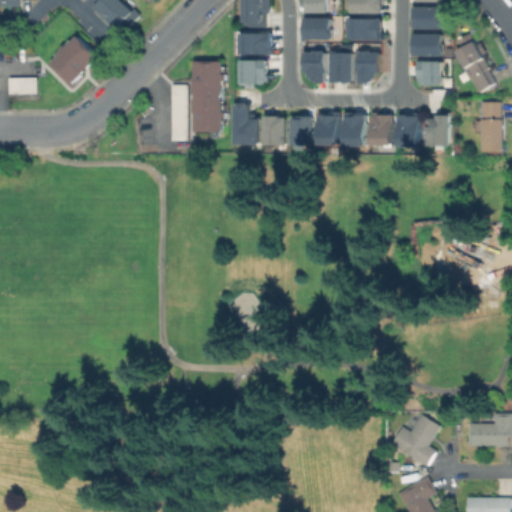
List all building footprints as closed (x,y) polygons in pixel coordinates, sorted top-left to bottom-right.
[(125,0),(134,9),(136,7),(142,13),(128,28),(123,23),(118,27),(97,6),(101,2),(99,0),(125,0)] [(267,0),(242,0),(243,26),(268,26),(267,0)] [(335,0),(335,11),(312,10),(312,0),(335,0)] [(382,0),(351,0),(351,12),(382,13),(382,0)] [(413,27),(442,28),(443,6),(413,6),(413,27)] [(332,39),(332,17),(305,16),(305,26),(301,26),(301,38),(332,39)] [(381,39),(382,18),(351,17),(350,38),(381,39)] [(241,53),(272,52),(272,31),(241,32),(241,53)] [(443,33),(413,33),(413,55),(443,55),(443,33)] [(470,33),(474,41),(477,39),(492,67),(490,67),(498,81),(483,90),(475,75),(476,75),(471,66),(468,67),(459,50),(463,48),(458,39),(470,33)] [(50,59),(70,82),(98,57),(78,34),(50,59)] [(304,50),(304,73),(310,73),(311,81),(326,81),(326,50),(304,50)] [(359,81),(379,81),(379,50),(359,50),(359,81)] [(353,51),(331,51),(331,82),(353,82),(353,51)] [(241,59),(242,83),(268,82),(267,58),(241,59)] [(193,130),(223,130),(223,60),(193,60),(193,130)] [(443,60),(418,60),(417,84),(443,84),(443,60)] [(8,77),(8,93),(37,92),(36,76),(8,77)] [(171,139),(187,139),(188,84),(171,84),(171,139)] [(504,100),(504,118),(506,118),(506,150),(485,150),(485,100),(504,100)] [(234,143),(260,143),(260,117),(251,118),(251,102),(234,103),(234,143)] [(340,144),(340,114),(319,113),(318,144),(340,144)] [(393,145),(394,114),(373,113),(372,144),(393,145)] [(313,144),(313,114),(291,114),(291,144),(313,144)] [(348,114),(368,114),(368,144),(348,145),(348,114)] [(421,114),(399,114),(398,146),(420,147),(421,114)] [(286,144),(287,115),(264,115),(263,144),(286,144)] [(456,115),(456,153),(429,153),(429,115),(456,115)] [(444,424),(431,444),(440,450),(431,465),(405,448),(404,449),(394,443),(406,425),(413,430),(425,412),(444,424)] [(511,412),(511,444),(471,444),(471,422),(497,422),(497,412),(511,412)] [(402,461),(402,470),(386,470),(386,460),(402,461)] [(440,511),(413,511),(402,492),(430,475),(440,491),(431,496),(440,511)] [(511,495),(511,511),(470,511),(470,495),(511,495)]
